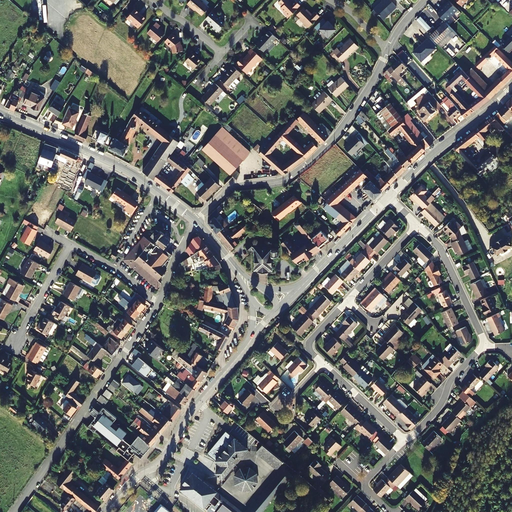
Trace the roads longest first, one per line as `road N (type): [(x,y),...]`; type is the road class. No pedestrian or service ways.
road 1 (residential): [(197,223),(159,303),(15,511)]
road 2 (residential): [(195,221),(229,186),(285,182),(338,132),(386,48)]
road 3 (secondary): [(250,340),(160,462),(134,477),(106,511)]
road 4 (tertiary): [(195,221),(111,163),(0,114)]
road 5 (secondary): [(387,198),(511,89)]
road 6 (residential): [(417,225),(441,247),(484,345)]
road 7 (residential): [(484,345),(448,382),(441,406),(403,439)]
road 8 (secondary): [(300,287),(387,198)]
